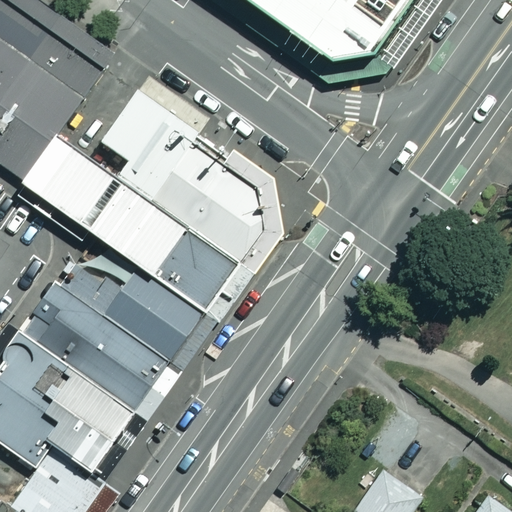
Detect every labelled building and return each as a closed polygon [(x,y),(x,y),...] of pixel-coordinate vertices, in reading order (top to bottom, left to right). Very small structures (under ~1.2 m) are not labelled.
[(108,67),(14,0),(0,0),(0,162),(26,181),(62,131),(108,67)] [(231,0),(333,71),(375,64),(419,0),(231,0)] [(143,266),(211,315),(246,265),(270,229),(264,178),(233,156),(142,91),(105,141),(134,159),(122,176),(62,131),(26,181),(30,184),(94,230),(143,266)] [(57,282),(176,366),(177,364),(211,315),(143,266),(127,289),(110,277),(107,282),(74,258),(57,282)] [(176,366),(57,282),(0,362),(0,438),(41,467),(58,443),(100,473),(142,414),(176,366)] [(112,481),(100,473),(58,443),(41,467),(14,505),(22,511),(89,511),(110,483),(112,481)] [(415,511),(425,498),(386,471),(362,507),(358,511),(415,511)] [(511,511),(511,508),(495,495),(482,511),(511,511)] [(22,511),(14,505),(0,496),(0,511),(22,511)]
